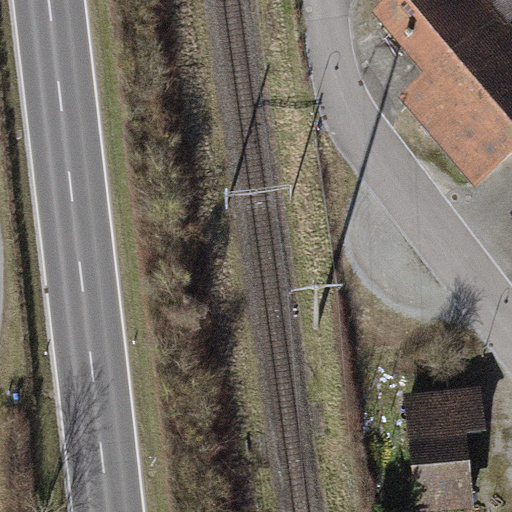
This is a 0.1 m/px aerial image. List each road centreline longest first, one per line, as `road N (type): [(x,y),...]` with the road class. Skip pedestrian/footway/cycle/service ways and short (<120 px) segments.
road 1 (secondary): [(51,0),(110,511)]
road 2 (residential): [(511,330),(373,149),(348,101),(329,0)]
